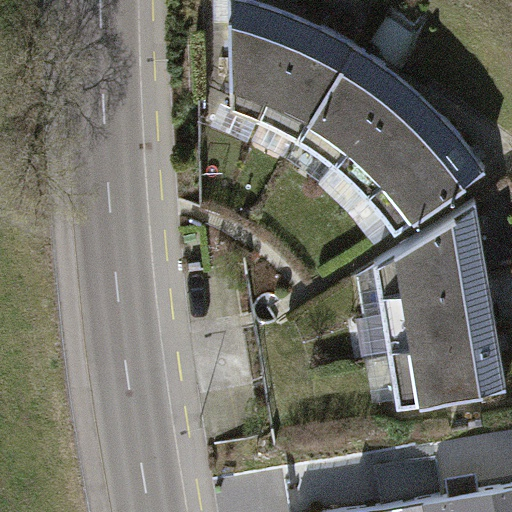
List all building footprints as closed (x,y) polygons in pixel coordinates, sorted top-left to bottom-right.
[(251,138),(252,136),(303,15),(268,1),(265,0),(230,0),(233,103),(221,100),(212,121),(251,138)] [(252,136),(288,157),(358,42),(303,15),(252,136)] [(288,157),(321,180),(406,76),(358,42),(288,157)] [(321,180),(351,209),(448,118),(406,76),(321,180)] [(351,209),(377,241),(488,166),(448,118),(351,209)] [(489,272),(477,199),(376,258),(382,290),(489,272)] [(498,326),(489,272),(382,290),(390,343),(498,326)] [(507,383),(498,326),(390,343),(400,400),(507,383)] [(511,511),(511,483),(384,504),(385,511),(511,511)]
